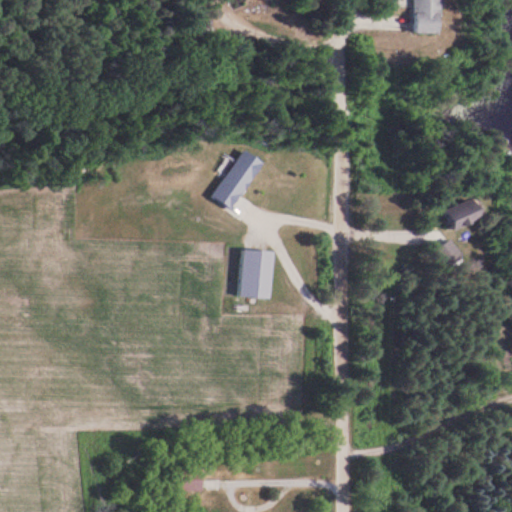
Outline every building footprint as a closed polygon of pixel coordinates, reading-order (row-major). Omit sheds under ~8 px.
[(418,0),(393,0),(393,31),(418,31),(418,0)] [(228,208),(256,159),(236,148),(208,196),(228,208)] [(436,229),(460,215),(449,196),(425,210),(436,229)] [(423,248),(438,267),(452,255),(437,236),(423,248)] [(196,467),(171,467),(171,490),(196,490),(196,467)]
